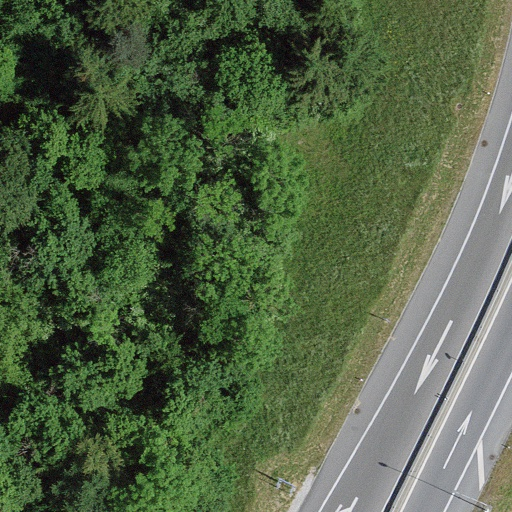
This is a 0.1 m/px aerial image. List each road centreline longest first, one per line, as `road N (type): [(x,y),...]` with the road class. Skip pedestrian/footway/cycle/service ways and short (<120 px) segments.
road 1 (motorway): [(511,173),(473,271),(350,511)]
road 2 (motorway): [(426,511),(511,329)]
